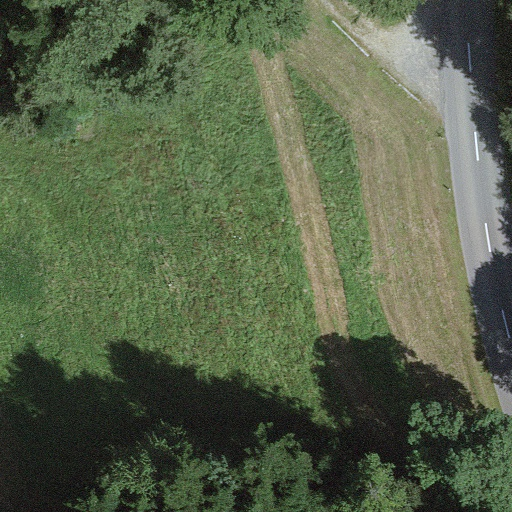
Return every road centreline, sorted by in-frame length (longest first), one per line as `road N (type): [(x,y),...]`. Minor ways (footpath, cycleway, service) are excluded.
road 1 (tertiary): [(466,0),(490,248),(511,352)]
road 2 (track): [(329,0),(377,52),(422,66),(470,63)]
